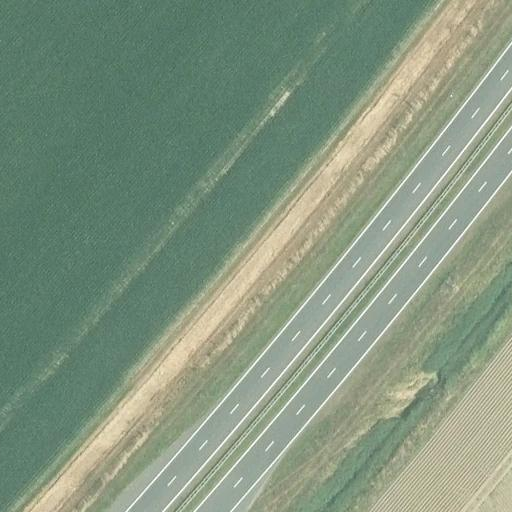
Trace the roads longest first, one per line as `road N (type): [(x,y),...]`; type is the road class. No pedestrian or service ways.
road 1 (trunk): [(511,65),(337,288),(144,511)]
road 2 (trunk): [(212,511),(511,146)]
